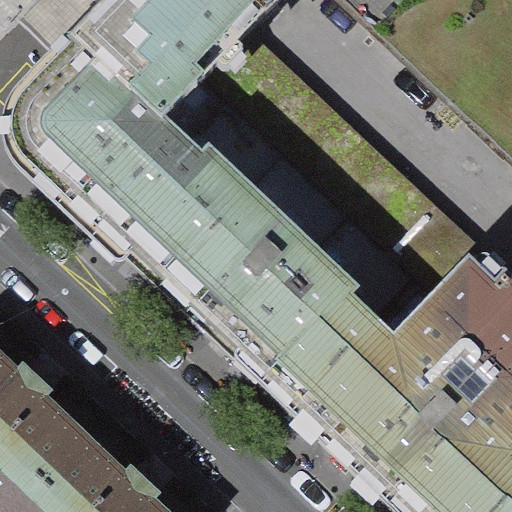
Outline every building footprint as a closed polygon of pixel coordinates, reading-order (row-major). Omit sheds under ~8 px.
[(166,99),(237,38),(200,0),(94,0),(51,43),(17,76),(4,97),(4,121),(11,141),(112,238),(205,136),(166,99)] [(200,0),(237,38),(272,0),(200,0)] [(205,136),(112,238),(262,374),(348,277),(359,266),(210,131),(205,136)] [(416,511),(511,511),(511,279),(467,239),(395,319),(348,277),(262,374),(416,511)] [(0,511),(10,511),(84,430),(0,354),(0,511)] [(10,511),(174,511),(84,430),(10,511)]
